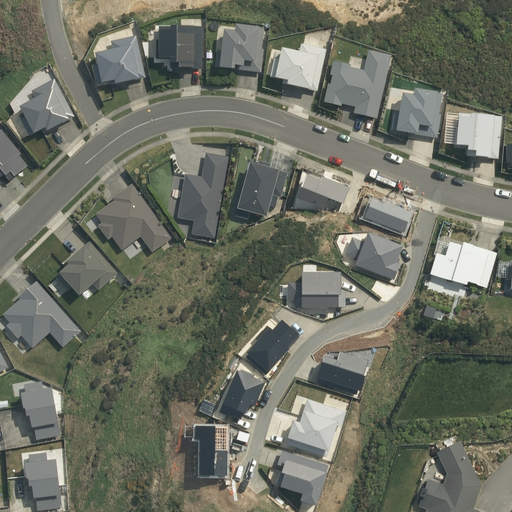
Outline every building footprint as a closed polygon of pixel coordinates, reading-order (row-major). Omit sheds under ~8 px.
[(261,73),(264,50),(262,49),(263,29),(258,29),(258,28),(235,25),(234,32),(223,30),(221,52),(216,51),(215,68),(261,73)] [(170,69),(202,69),(202,27),(158,27),(158,31),(158,41),(156,41),(156,60),(170,60),(170,69)] [(110,86),(146,78),(136,36),(110,42),(112,50),(94,54),(97,65),(92,66),(96,85),(109,82),(110,86)] [(317,92),(326,50),(301,44),(299,53),(281,48),(278,59),(274,58),(269,78),(282,81),(281,84),(317,92)] [(377,119),(391,56),(368,51),(363,71),(350,68),(350,65),(333,61),(329,76),(332,76),(330,84),(328,84),(323,102),(341,107),(341,105),(355,108),(353,114),(377,119)] [(54,79),(32,91),(35,99),(19,107),(24,117),(20,120),(29,136),(45,128),(46,131),(74,117),(54,79)] [(391,131),(437,139),(441,115),(439,114),(442,94),(436,93),(437,93),(414,89),(412,96),(402,94),(398,114),(394,114),(391,131)] [(498,159),(502,117),(458,114),(446,113),(445,128),(454,129),(453,143),(455,144),(455,146),(467,147),(466,157),(478,158),(478,157),(498,159)] [(0,186),(2,185),(0,182),(0,177),(4,175),(9,181),(28,167),(19,156),(21,154),(1,130),(0,130),(0,186)] [(191,234),(214,239),(228,157),(205,153),(201,177),(185,174),(177,218),(187,220),(186,230),(192,231),(191,234)] [(285,169),(241,159),(230,209),(259,216),(266,193),(278,197),(285,169)] [(172,239),(133,184),(114,199),(116,201),(97,215),(104,224),(100,226),(110,241),(114,238),(124,251),(142,238),(153,253),(172,239)] [(487,288),(497,253),(462,242),(461,245),(449,242),(448,244),(438,241),(433,255),(435,256),(429,274),(466,285),(467,281),(487,288)] [(91,242),(65,266),(67,268),(58,277),(70,290),(74,287),(83,297),(95,286),(100,292),(119,274),(91,242)] [(64,348),(82,332),(38,282),(20,298),(23,300),(5,315),(12,323),(9,327),(20,340),(23,337),(34,349),(51,334),(64,348)] [(0,371),(9,367),(0,349),(0,371)] [(38,440),(62,436),(59,424),(61,424),(55,388),(45,390),(43,382),(26,385),(27,393),(24,394),(27,410),(29,409),(30,418),(33,417),(35,429),(36,429),(38,440)] [(479,511),(474,509),(483,487),(464,442),(440,453),(450,475),(446,485),(431,480),(421,507),(429,511),(428,511),(479,511)] [(40,511),(63,508),(62,496),(63,496),(59,460),(49,461),(48,453),(31,455),(32,463),(28,464),(30,480),(32,480),(33,488),(36,487),(37,499),(38,499),(40,511)]
